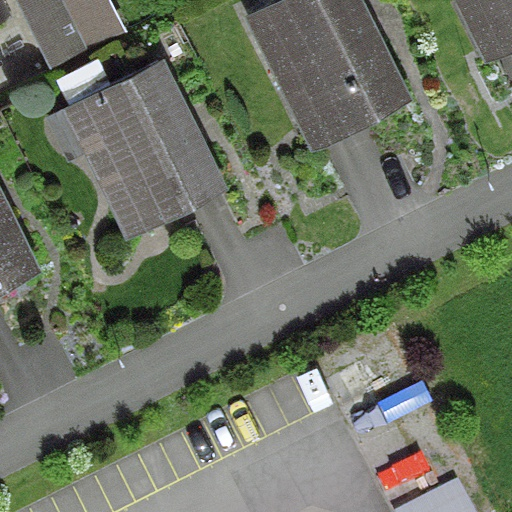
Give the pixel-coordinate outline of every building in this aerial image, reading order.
[(55,0),(17,0),(47,60),(78,44),(55,0)] [(101,0),(63,0),(85,46),(116,31),(101,0)] [(312,140),(314,140),(398,97),(367,37),(362,39),(356,28),(362,25),(349,0),(273,0),(248,13),(284,84),(297,78),(324,132),(311,139),(312,140)] [(511,0),(475,0),(498,45),(485,52),(486,53),(511,39),(511,0)] [(182,136),(188,133),(152,61),(102,86),(89,60),(55,77),(68,103),(64,105),(127,230),(215,187),(195,147),(189,150),(182,136)] [(0,282),(28,269),(0,212),(0,282)] [(485,511),(470,480),(405,511),(485,511)]
